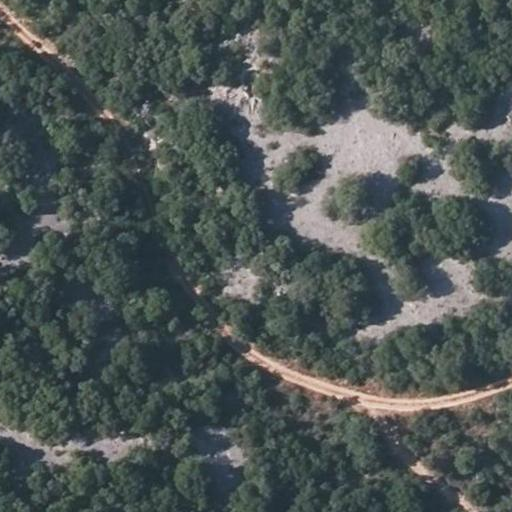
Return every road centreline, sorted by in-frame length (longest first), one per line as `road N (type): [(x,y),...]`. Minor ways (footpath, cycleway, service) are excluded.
road 1 (track): [(0,9),(119,127),(156,235),(218,326),(264,366),(375,407)]
road 2 (track): [(375,407),(440,402),(511,381)]
